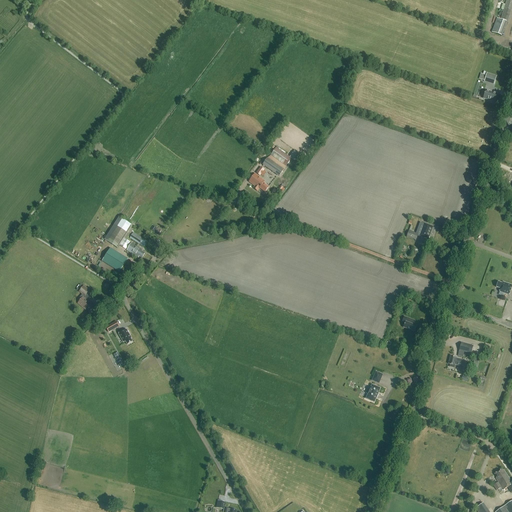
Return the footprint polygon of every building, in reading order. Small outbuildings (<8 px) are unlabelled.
[(506,0),(500,20),(508,22),(511,8),(511,0),(509,0),(506,0)] [(496,76),(487,73),(484,81),(494,84),(496,76)] [(497,94),(486,90),(483,99),(494,103),(497,94)] [(276,148),(268,159),(284,170),(292,159),(276,148)] [(298,153),(293,160),(298,163),(303,156),(298,153)] [(267,158),(263,165),(279,177),(284,170),(267,158)] [(265,170),(261,167),(256,173),(260,176),(265,170)] [(254,189),(257,191),(260,188),(265,192),(269,187),(263,183),(265,182),(255,174),(249,182),(255,187),(254,189)] [(119,217),(104,239),(118,248),(119,246),(126,250),(130,242),(127,240),(135,227),(119,217)] [(409,230),(406,237),(416,241),(418,235),(428,239),(433,227),(424,224),(421,233),(417,232),(416,233),(409,230)] [(130,238),(144,248),(148,242),(133,233),(130,238)] [(142,259),(145,254),(141,251),(142,250),(132,244),(127,251),(138,258),(139,257),(142,259)] [(110,248),(102,262),(119,272),(128,259),(110,248)] [(498,282),(496,287),(500,289),(499,292),(508,295),(509,291),(510,291),(511,286),(511,285),(503,282),(502,283),(498,282)] [(91,304),(83,297),(84,296),(85,297),(90,291),(84,286),(79,292),(82,294),(78,299),(80,300),(78,304),(86,310),(87,309),(91,312),(95,308),(90,305),(91,304)] [(489,308),(504,313),(508,302),(495,297),(493,302),(491,301),(489,308)] [(404,317),(402,322),(405,323),(403,328),(415,332),(417,326),(413,325),(408,323),(410,319),(404,317)] [(109,333),(119,327),(116,322),(106,327),(109,333)] [(131,338),(126,330),(118,334),(123,343),(125,341),(127,345),(132,342),(130,339),(131,338)] [(473,346),(461,343),(459,351),(471,354),(473,346)] [(456,359),(456,358),(450,357),(448,364),(450,365),(449,367),(454,368),(454,365),(462,367),(462,365),(464,366),(464,364),(463,363),(464,361),(456,359)] [(383,375),(376,372),(372,381),(379,384),(383,375)] [(370,390),(369,389),(367,389),(366,392),(367,394),(368,394),(366,399),(374,402),(376,397),(378,394),(380,389),(372,385),(370,390)] [(495,474),(498,479),(496,480),(503,490),(508,487),(511,493),(511,491),(511,482),(504,470),(502,471),(502,470),(497,473),(496,473),(495,473),(495,474)] [(511,511),(511,500),(494,511),(511,511)] [(489,511),(483,503),(475,508),(477,511),(489,511)]
